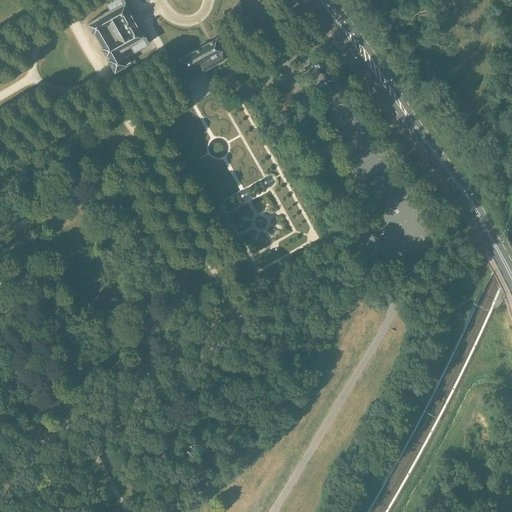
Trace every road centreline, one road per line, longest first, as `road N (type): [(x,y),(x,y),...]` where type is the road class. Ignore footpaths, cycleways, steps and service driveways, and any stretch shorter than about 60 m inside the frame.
road 1 (unclassified): [(270,511),(384,327),(392,298),(255,0)]
road 2 (primary): [(511,278),(466,195),(324,0)]
